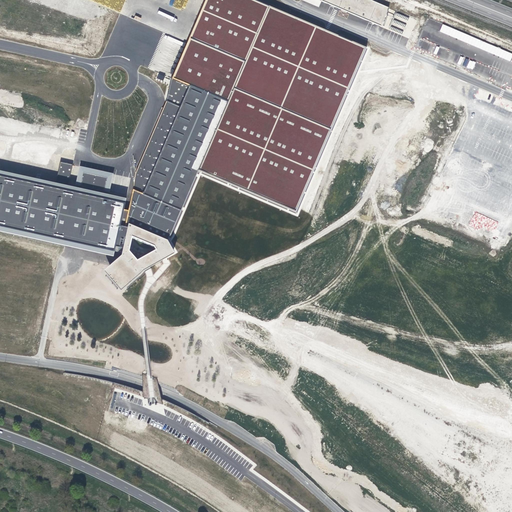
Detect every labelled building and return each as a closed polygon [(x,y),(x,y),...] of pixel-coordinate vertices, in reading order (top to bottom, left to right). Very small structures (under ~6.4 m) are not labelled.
[(365,46),(258,0),(205,0),(172,78),(228,102),(199,169),(296,212),(365,46)] [(388,7),(371,0),(322,0),(381,25),(388,7)] [(511,53),(428,17),(428,32),(425,32),(420,37),(444,47),(444,53),(445,49),(456,54),(453,54),(453,62),(457,63),(461,54),(477,61),(469,61),(466,67),(478,73),(481,70),(490,74),(490,80),(507,88),(511,87),(511,53)] [(167,238),(199,169),(228,102),(172,78),(167,100),(137,172),(133,190),(127,222),(167,238)] [(0,174),(12,177),(18,147),(0,143),(0,174)] [(56,186),(110,198),(115,174),(61,162),(56,186)] [(0,227),(114,252),(125,201),(110,198),(56,186),(12,177),(0,174),(0,227)] [(167,238),(127,222),(121,253),(103,268),(119,288),(143,269),(174,250),(167,238)]
